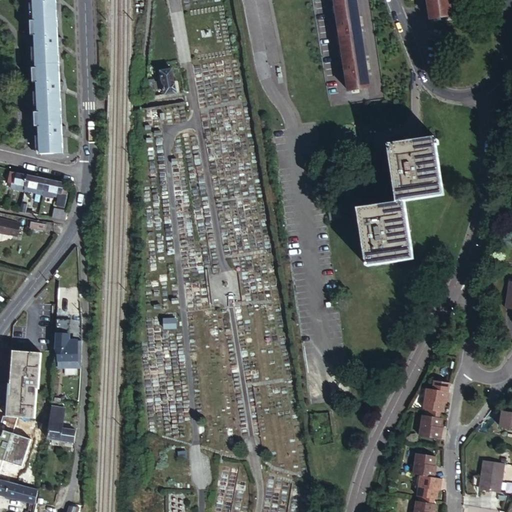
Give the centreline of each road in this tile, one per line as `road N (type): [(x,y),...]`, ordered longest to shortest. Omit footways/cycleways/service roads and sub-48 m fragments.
road 1 (residential): [(85,199),(93,255),(84,439),(63,511)]
road 2 (residential): [(353,511),(374,447),(454,287)]
road 3 (residential): [(454,287),(486,192),(486,86)]
road 4 (tertiary): [(85,0),(88,177)]
road 5 (tertiary): [(85,199),(69,236),(0,329)]
road 6 (residential): [(452,511),(449,448),(470,363)]
road 7 (residential): [(422,73),(408,122),(381,129),(375,139),(380,182)]
